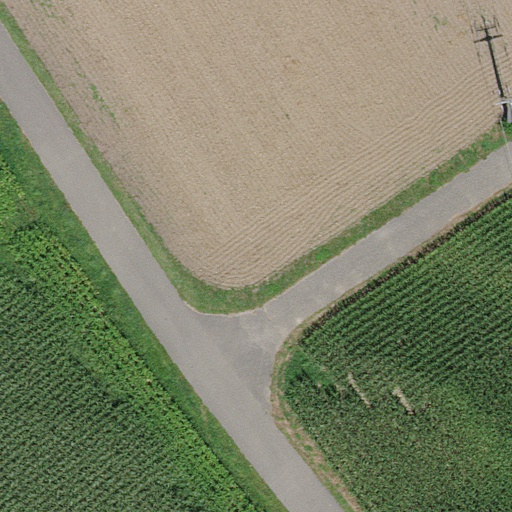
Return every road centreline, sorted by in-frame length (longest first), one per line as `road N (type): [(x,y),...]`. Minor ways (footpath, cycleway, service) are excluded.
road 1 (track): [(0,77),(189,369),(302,511)]
road 2 (track): [(189,369),(511,155)]
